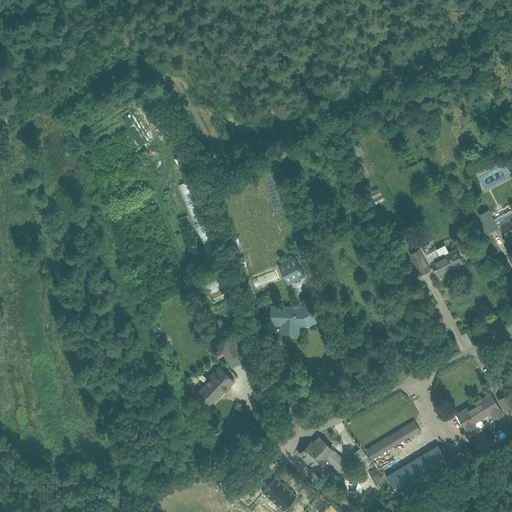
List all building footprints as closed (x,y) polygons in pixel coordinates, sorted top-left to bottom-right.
[(445,118),(439,107),(437,108),(434,102),(428,105),(431,110),(433,109),(439,121),(445,118)] [(343,127),(353,122),(350,116),(340,121),(343,127)] [(347,154),(362,148),(357,138),(343,143),(347,154)] [(511,209),(493,219),(488,209),(478,214),(487,232),(497,227),(501,225),(509,239),(511,237),(511,209)] [(431,262),(430,262),(438,278),(450,271),(449,269),(463,262),(462,260),(455,248),(449,252),(445,245),(436,250),(439,257),(431,262)] [(429,268),(418,249),(410,253),(421,273),(429,268)] [(244,255),(234,258),(237,269),(247,266),(244,255)] [(295,257),(286,261),(277,265),(287,284),(304,275),(295,257)] [(218,266),(196,275),(201,286),(204,285),(208,295),(234,283),(226,263),(218,266)] [(253,281),(275,277),(274,268),(251,272),(253,281)] [(316,321),(311,312),(307,304),(301,307),(271,306),(271,323),(281,324),(281,332),(298,333),(299,325),(307,325),(316,321)] [(234,333),(215,341),(218,349),(220,348),(225,360),(243,352),(234,333)] [(234,381),(227,374),(220,367),(213,375),(215,376),(199,393),(210,403),(220,392),(222,394),(234,381)] [(498,399),(511,421),(511,395),(510,392),(498,399)] [(503,415),(499,408),(490,393),(457,413),(466,428),(469,435),(478,430),(474,423),(490,413),(494,420),(503,415)] [(367,455),(418,428),(411,416),(360,442),(367,455)] [(300,453),(317,469),(326,459),(328,461),(329,463),(330,462),(340,471),(347,463),(319,437),(314,443),(312,441),(300,453)] [(406,501),(428,488),(425,483),(452,467),(438,444),(387,475),(400,498),(403,496),(406,501)] [(351,456),(358,462),(366,454),(360,446),(351,456)] [(374,467),(368,471),(376,484),(383,480),(374,467)] [(346,487),(359,482),(354,468),(340,473),(346,487)] [(276,476),(262,492),(263,492),(283,510),(283,511),(297,495),(296,495),(276,477),(276,476)]
